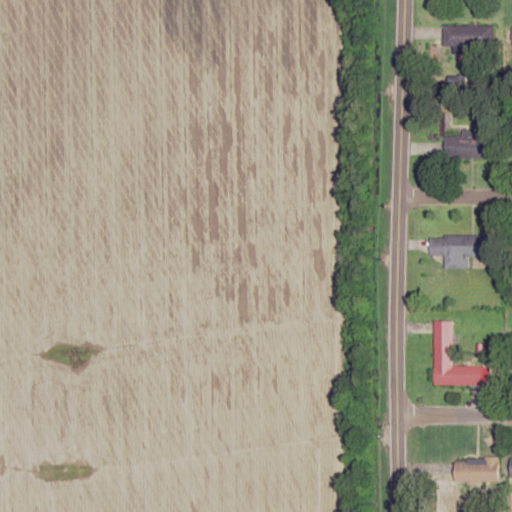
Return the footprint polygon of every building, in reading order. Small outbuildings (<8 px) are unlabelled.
[(469,45),(495,45),(495,24),(446,25),(447,55),(469,55),(469,45)] [(490,158),(490,135),(464,135),(447,135),(447,158),(490,158)] [(446,268),(470,268),(470,255),(491,255),(491,235),(431,235),(431,255),(446,255),(446,268)] [(436,384),(484,384),(484,365),(454,365),(454,321),(436,321),(436,384)] [(500,482),(500,458),(456,458),(456,482),(500,482)]
